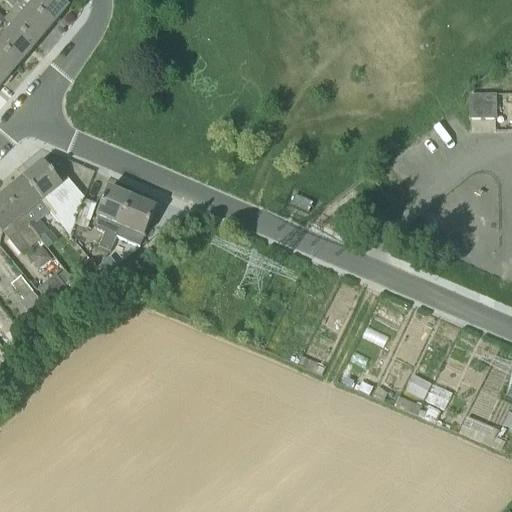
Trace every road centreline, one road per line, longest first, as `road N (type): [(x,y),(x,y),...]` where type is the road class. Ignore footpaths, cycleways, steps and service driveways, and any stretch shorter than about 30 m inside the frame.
road 1 (residential): [(351,262),(64,142),(29,113)]
road 2 (residential): [(511,143),(493,143),(351,262)]
road 3 (residential): [(511,332),(351,262)]
road 4 (residential): [(29,113),(89,31),(98,0)]
